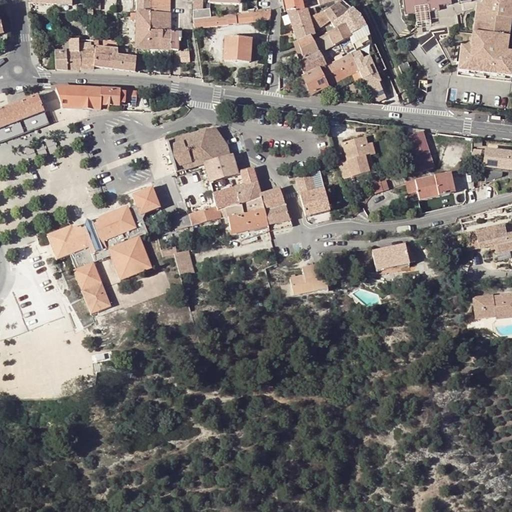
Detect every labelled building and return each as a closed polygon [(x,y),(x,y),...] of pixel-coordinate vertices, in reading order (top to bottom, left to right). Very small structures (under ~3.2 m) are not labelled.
[(137,0),(137,13),(151,13),(151,8),(151,6),(150,0),(137,0)] [(150,0),(151,6),(151,8),(157,9),(160,8),(170,9),(170,0),(150,0)] [(193,0),(193,17),(193,20),(196,19),(211,18),(210,10),(202,11),(202,0),(193,0)] [(300,0),(283,0),(286,10),(286,13),(303,11),(300,0)] [(428,14),(430,14),(440,12),(440,8),(452,5),(451,0),(403,0),(406,18),(416,16),(418,16),(417,12),(427,11),(428,14)] [(478,6),(475,35),(510,38),(511,21),(511,0),(483,0),(482,7),(478,6)] [(353,21),(359,17),(355,12),(341,1),(327,11),(324,13),(330,21),(336,30),(337,29),(344,26),(353,21)] [(320,7),(306,11),(309,19),(324,13),(327,11),(325,6),(320,7)] [(270,21),(270,11),(237,15),(238,24),(270,21)] [(303,11),(286,13),(288,17),(294,35),(297,34),(312,29),(309,19),(306,11),(303,11)] [(136,49),(150,50),(150,35),(150,31),(151,16),(151,14),(151,13),(137,13),(137,14),(136,34),(136,49)] [(312,29),(314,33),(330,21),(324,13),(309,19),(312,29)] [(157,14),(151,14),(151,16),(150,31),(170,31),(170,27),(170,15),(164,14),(157,14)] [(196,19),(193,20),(194,29),(235,24),(234,15),(211,18),(196,19)] [(369,45),(372,44),(370,40),(367,32),(367,30),(359,17),(353,21),(344,26),(348,35),(349,39),(355,52),(369,45)] [(348,35),(344,26),(337,29),(336,30),(312,42),(315,46),(318,53),(319,55),(334,48),(333,47),(337,45),(349,39),(348,35)] [(297,43),(298,44),(310,38),(310,37),(314,36),(314,33),(312,29),(297,34),(294,35),(297,43)] [(150,35),(150,50),(153,50),(167,51),(171,51),(170,36),(170,33),(170,31),(150,31),(150,35)] [(181,39),(181,33),(170,33),(170,36),(171,51),(178,52),(178,42),(178,39),(181,39)] [(475,35),(474,35),(472,49),(463,48),(460,73),(471,74),(471,70),(479,71),(478,75),(499,77),(499,73),(511,74),(511,53),(509,53),(510,38),(475,35)] [(225,40),(224,62),(249,63),(251,37),(238,36),(238,39),(235,38),(234,41),(225,40)] [(94,65),(94,68),(111,70),(128,72),(135,73),(136,59),(118,56),(118,51),(98,48),(98,37),(93,37),(93,39),(93,41),(93,45),(93,46),(94,50),(94,51),(94,58),(94,65)] [(310,38),(298,44),(299,49),(312,42),(310,38)] [(54,53),(55,70),(58,70),(66,71),(68,72),(76,71),(80,71),(79,54),(79,51),(79,47),(78,41),(77,40),(70,41),(69,40),(69,52),(65,52),(54,53)] [(312,42),(299,49),(303,61),(305,60),(318,53),(315,46),(312,42)] [(355,52),(351,55),(359,73),(363,82),(370,100),(373,98),(374,100),(378,101),(385,98),(378,82),(379,81),(372,65),(377,62),(369,45),(355,52)] [(299,49),(295,51),(299,63),(303,61),(299,49)] [(79,54),(80,71),(81,71),(94,70),(94,68),(94,65),(94,58),(94,51),(94,50),(79,51),(79,54)] [(298,64),(305,77),(326,67),(322,61),(320,57),(319,55),(318,53),(305,60),(303,61),(299,63),(298,64)] [(188,55),(180,55),(179,63),(189,64),(188,55)] [(302,79),(311,96),(352,76),(359,73),(351,55),(346,57),(337,61),(326,67),(305,77),(302,79)] [(322,61),(326,67),(337,61),(334,55),(322,61)] [(408,65),(400,69),(400,71),(404,79),(413,75),(408,65)] [(511,82),(511,74),(499,73),(499,77),(478,75),(479,71),(471,70),(471,74),(460,73),(460,77),(511,82)] [(352,76),(356,85),(363,82),(359,73),(352,76)] [(74,101),(74,109),(88,110),(100,110),(101,105),(101,90),(90,90),(75,89),(55,90),(59,101),(74,101)] [(114,91),(101,90),(101,105),(109,106),(119,106),(119,104),(125,104),(126,102),(136,102),(136,92),(114,91)] [(37,96),(0,110),(0,136),(46,119),(43,111),(38,98),(37,96)] [(46,119),(0,136),(0,143),(49,125),(46,119)] [(416,174),(434,168),(422,133),(424,133),(424,132),(424,131),(410,129),(401,127),(401,128),(403,135),(403,136),(410,156),(414,168),(416,174)] [(200,167),(230,158),(226,145),(215,129),(168,143),(177,173),(196,167),(200,167)] [(342,179),(342,180),(368,173),(364,158),(369,156),(366,145),(362,147),(360,139),(343,144),(345,155),(347,155),(349,161),(347,161),(338,165),(342,179)] [(511,155),(472,150),(472,166),(485,167),(486,182),(502,178),(503,170),(511,170),(511,155)] [(364,158),(368,173),(374,172),(369,156),(364,158)] [(233,157),(230,158),(200,167),(200,169),(204,168),(208,181),(209,184),(238,175),(237,174),(233,157)] [(311,172),(316,192),(324,190),(319,169),(311,172)] [(261,199),(260,195),(253,170),(240,173),(243,183),(244,185),(240,186),(237,187),(234,188),(239,206),(241,206),(252,202),(261,199)] [(296,179),(305,218),(330,212),(324,190),(316,192),(311,172),(296,179)] [(451,174),(445,175),(449,195),(455,193),(451,174)] [(417,193),(419,201),(449,195),(445,175),(415,182),(417,193)] [(386,178),(379,180),(383,191),(389,189),(386,178)] [(379,180),(371,182),(375,194),(383,191),(379,180)] [(417,193),(415,182),(406,184),(409,195),(417,193)] [(140,216),(160,208),(159,205),(152,188),(132,197),(136,207),(128,210),(127,208),(98,220),(99,222),(95,223),(96,225),(92,226),(92,225),(85,228),(85,229),(81,231),(80,229),(77,230),(84,246),(55,258),(56,262),(70,256),(76,271),(73,272),(84,298),(91,315),(111,307),(93,264),(110,257),(120,281),(151,269),(139,238),(147,234),(140,216)] [(238,207),(239,206),(234,188),(213,194),(215,201),(215,202),(216,208),(217,212),(219,211),(220,211),(226,209),(234,207),(238,207)] [(264,213),(285,206),(280,189),(260,195),(261,199),(262,201),(264,213)] [(265,215),(264,213),(262,201),(261,199),(252,202),(241,206),(239,206),(238,207),(234,207),(226,209),(227,213),(227,216),(231,234),(235,233),(239,232),(243,231),(267,225),(265,215)] [(215,202),(215,201),(194,208),(191,208),(193,214),(195,214),(216,208),(215,202)] [(269,232),(291,227),(285,206),(264,213),(265,215),(267,225),(268,229),(269,232)] [(178,213),(171,216),(175,231),(213,221),(221,218),(220,215),(219,211),(217,212),(216,208),(195,214),(193,214),(185,216),(179,218),(179,214),(178,213)] [(249,239),(269,232),(268,229),(267,225),(243,231),(239,232),(241,241),(242,241),(249,239)] [(503,226),(475,232),(463,234),(463,235),(467,254),(480,251),(494,249),(495,256),(511,252),(511,233),(505,235),(503,226)] [(47,237),(55,258),(84,246),(77,230),(76,228),(72,230),(71,227),(47,237)] [(404,248),(372,254),(375,274),(408,268),(408,264),(415,263),(413,255),(410,255),(408,247),(404,248)] [(162,259),(174,256),(177,255),(175,249),(161,253),(162,259)] [(178,270),(181,278),(194,275),(188,253),(184,253),(177,255),(174,256),(178,270)] [(321,266),(302,270),(303,278),(290,280),(290,287),(282,289),(283,301),(316,294),(317,296),(326,294),(321,266)] [(78,320),(82,329),(94,323),(91,315),(84,298),(82,299),(80,294),(68,300),(69,302),(78,320)] [(494,297),(474,299),(475,312),(495,310),(496,319),(496,321),(511,319),(511,294),(509,295),(509,297),(494,298),(494,297)] [(475,312),(476,321),(496,319),(495,310),(475,312)]
